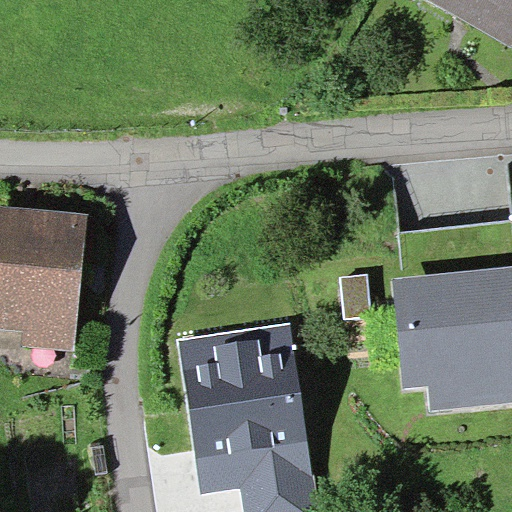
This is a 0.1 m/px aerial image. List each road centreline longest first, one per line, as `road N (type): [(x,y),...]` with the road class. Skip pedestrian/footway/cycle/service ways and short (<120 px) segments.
road 1 (residential): [(129,511),(117,445),(131,277),(158,160)]
road 2 (residential): [(511,128),(158,160)]
road 3 (residential): [(0,164),(158,160)]
